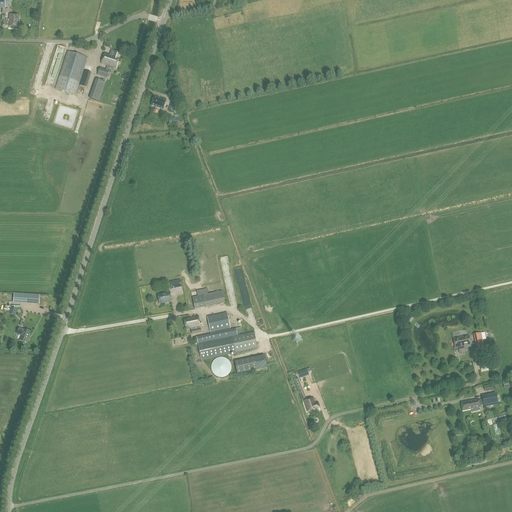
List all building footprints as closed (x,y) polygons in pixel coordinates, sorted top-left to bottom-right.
[(6,20),(5,20),(5,16),(2,16),(1,21),(2,21),(2,25),(9,25),(9,26),(19,26),(19,15),(10,14),(10,19),(6,19),(6,20)] [(97,75),(107,78),(111,66),(115,68),(120,53),(111,50),(110,55),(105,53),(101,63),(97,75)] [(67,51),(55,89),(75,96),(88,57),(67,51)] [(59,71),(52,69),(48,80),(55,83),(59,71)] [(86,88),(91,72),(84,70),(79,85),(86,88)] [(90,98),(99,101),(105,83),(96,80),(90,98)] [(163,109),(166,100),(154,97),(151,105),(155,107),(159,108),(163,109)] [(175,112),(176,108),(177,106),(170,104),(168,110),(175,112)] [(222,291),(208,294),(197,296),(192,297),(195,309),(225,303),(225,301),(224,299),(222,291)] [(170,292),(158,295),(159,304),(172,301),(170,292)] [(47,299),(32,294),(30,300),(45,304),(47,299)] [(228,316),(227,313),(227,312),(207,316),(210,334),(196,337),(201,360),(232,353),(234,353),(257,348),(254,332),(237,335),(236,329),(231,330),(228,316)] [(191,328),(191,330),(199,328),(199,326),(200,326),(198,316),(184,319),(186,329),(191,328)] [(290,324),(290,326),(309,322),(308,316),(293,320),(294,323),(290,324)] [(27,338),(30,332),(23,329),(19,328),(17,332),(21,334),(19,340),(27,343),(28,339),(27,338)] [(477,354),(485,352),(483,343),(483,340),(481,333),(481,332),(473,334),(476,345),(477,354)] [(469,335),(453,339),(455,348),(458,347),(459,351),(459,353),(465,352),(464,346),(471,344),(469,335)] [(242,364),(256,363),(255,355),(241,357),(242,364)] [(212,364),(211,364),(211,365),(211,366),(211,367),(211,368),(211,369),(211,370),(212,370),(212,371),(212,372),(213,372),(213,373),(213,374),(214,374),(215,375),(216,375),(216,376),(217,376),(218,376),(218,377),(219,377),(220,377),(221,377),(222,377),(223,377),(224,377),(225,376),(226,376),(227,375),(228,375),(228,374),(229,374),(229,373),(230,372),(230,371),(231,370),(231,369),(231,368),(231,367),(231,366),(231,365),(231,364),(231,363),(230,363),(230,362),(229,361),(229,360),(228,360),(228,359),(227,359),(226,358),(225,358),(224,357),(223,357),(222,357),(221,357),(220,357),(219,357),(218,357),(218,358),(217,358),(216,358),(216,359),(215,359),(214,359),(214,360),(213,361),(213,362),(212,362),(212,363),(212,364)] [(260,367),(268,366),(266,357),(259,358),(260,367)] [(236,367),(238,372),(258,367),(256,362),(236,367)] [(298,373),(300,378),(308,375),(306,369),(298,373)] [(305,399),(298,379),(294,380),(301,400),(305,399)] [(482,397),(484,407),(498,404),(496,394),(482,397)] [(304,401),(307,411),(316,409),(320,408),(318,402),(315,403),(313,398),(304,401)] [(463,411),(480,407),(478,400),(461,403),(463,411)] [(510,420),(508,412),(486,417),(488,425),(510,420)]
